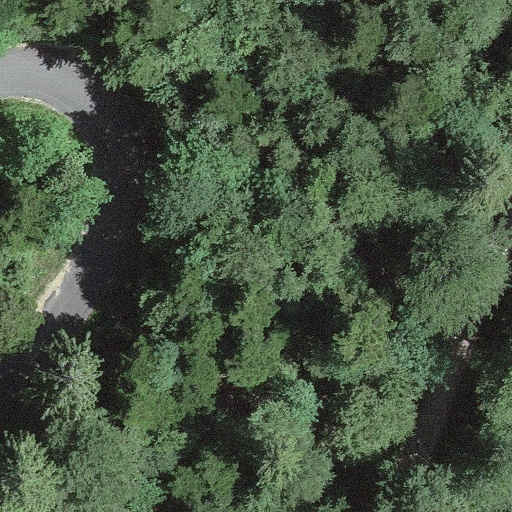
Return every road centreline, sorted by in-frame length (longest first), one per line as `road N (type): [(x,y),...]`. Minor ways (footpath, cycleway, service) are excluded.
road 1 (unclassified): [(0,81),(49,82),(98,112),(118,210),(66,326),(0,403)]
road 2 (track): [(369,511),(511,220)]
